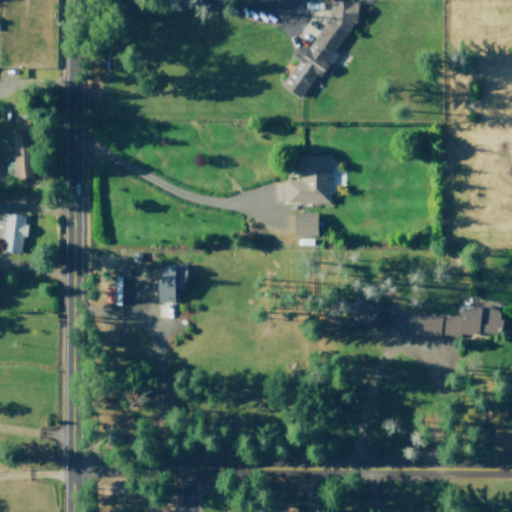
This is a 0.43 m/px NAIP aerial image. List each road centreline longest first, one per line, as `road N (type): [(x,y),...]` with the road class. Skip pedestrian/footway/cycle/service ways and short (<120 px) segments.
road 1 (tertiary): [(70,511),(69,0)]
road 2 (residential): [(70,474),(511,472)]
